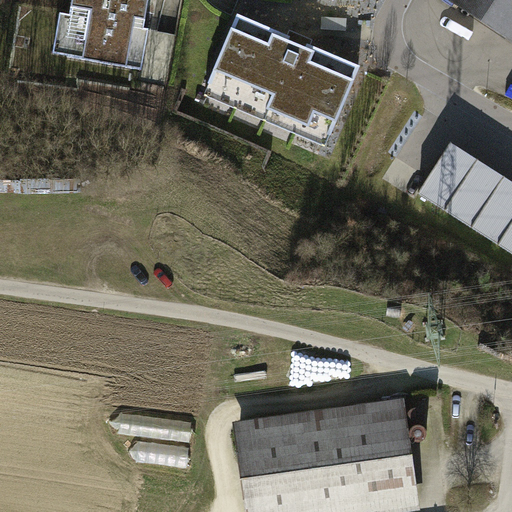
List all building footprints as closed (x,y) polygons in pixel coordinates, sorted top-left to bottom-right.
[(152,0),(67,0),(59,55),(142,68),(152,0)] [(511,0),(450,0),(511,42),(511,0)] [(369,67),(235,9),(198,92),(333,151),(369,67)] [(511,182),(450,144),(418,194),(511,252),(511,182)] [(400,395),(225,420),(238,511),(379,511),(416,507),(400,395)]
